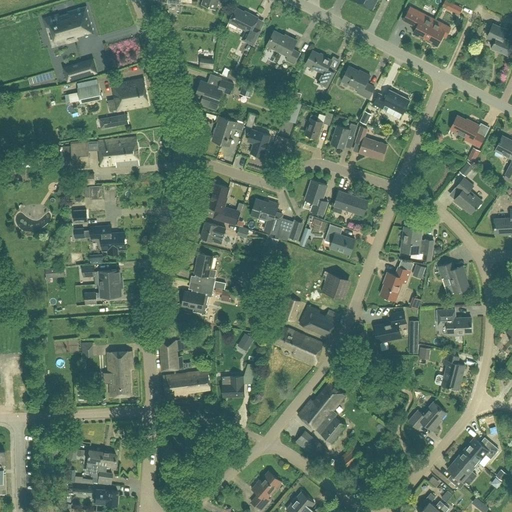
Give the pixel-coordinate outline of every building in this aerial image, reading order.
[(218,0),(201,0),(200,4),(215,10),(218,0)] [(355,0),(372,9),(376,0),(355,0)] [(462,6),(448,0),(444,0),(441,6),(458,15),(462,6)] [(95,35),(86,5),(68,10),(69,13),(59,16),(59,13),(43,18),(46,27),(51,25),(55,38),(81,30),(84,38),(95,35)] [(393,29),(402,10),(391,5),(382,24),(393,29)] [(414,32),(425,38),(435,18),(411,6),(403,20),(416,27),(414,32)] [(249,14),(237,8),(229,22),(247,31),(243,39),(253,45),(261,30),(254,26),(258,18),(250,13),(249,14)] [(446,38),(448,32),(451,27),(435,18),(425,38),(426,39),(438,45),(442,36),(446,38)] [(508,31),(494,24),(488,37),(496,41),(492,48),(508,56),(511,47),(511,41),(504,38),(508,31)] [(288,37),(274,31),(267,45),(288,55),(286,59),(294,63),(299,52),(293,49),(297,40),(288,36),(288,37)] [(332,60),(313,51),(306,64),(322,72),(317,83),(327,88),(335,71),(328,67),(332,60)] [(92,58),(64,66),(68,80),(96,72),(92,58)] [(363,73),(349,66),(341,80),(359,89),(357,92),(369,98),(375,86),(367,82),(370,75),(364,72),(363,73)] [(102,99),(98,78),(76,82),(80,103),(102,99)] [(149,104),(144,79),(113,84),(118,110),(149,104)] [(202,98),(200,105),(217,110),(223,91),(230,93),(233,83),(221,80),(219,86),(201,80),(196,95),(202,98)] [(251,87),(243,84),(241,90),(249,93),(251,87)] [(300,93),(289,90),(287,97),(298,100),(300,93)] [(409,100),(389,90),(386,97),(378,93),(373,104),(376,105),(374,109),(381,113),(385,105),(403,114),(409,100)] [(289,100),(283,119),(296,123),(302,104),(289,100)] [(370,114),(365,111),(360,121),(365,124),(370,114)] [(332,114),(326,112),(324,119),(311,115),(305,134),(318,138),(323,123),(329,124),(332,114)] [(255,115),(250,113),(245,125),(251,127),(255,115)] [(129,123),(127,114),(99,119),(101,128),(129,123)] [(470,122),(457,115),(450,129),(466,137),(465,140),(479,147),(484,137),(476,133),(480,125),(471,121),(470,122)] [(244,124),(219,116),(218,121),(219,122),(213,140),(229,145),(231,139),(234,127),(242,130),(244,124)] [(357,125),(351,123),(349,129),(337,125),(331,143),(344,147),(349,133),(354,135),(357,125)] [(248,142),(253,143),(250,152),(264,157),(269,140),(271,135),(252,128),(248,142)] [(367,131),(360,129),(356,141),(362,144),(359,152),(368,155),(368,154),(382,158),(387,144),(365,137),(367,131)] [(511,140),(502,135),(495,149),(511,158),(511,161),(506,174),(511,177),(511,140)] [(140,164),(137,137),(99,141),(101,165),(117,164),(117,166),(140,164)] [(89,159),(88,141),(71,142),(71,147),(64,147),(65,161),(89,159)] [(477,162),(483,152),(476,148),(471,159),(477,162)] [(498,152),(496,157),(509,163),(511,158),(498,152)] [(471,177),(477,168),(472,165),(466,174),(471,177)] [(474,186),(464,178),(456,187),(461,192),(454,200),(461,205),(471,213),(476,207),(476,208),(482,201),(470,191),(474,186)] [(327,184),(312,179),(305,199),(314,202),(311,210),(323,214),(328,202),(322,200),(327,184)] [(229,188),(211,182),(206,197),(211,198),(209,206),(216,208),(213,218),(235,224),(239,211),(224,206),(229,188)] [(368,200),(339,191),(334,205),(332,210),(341,213),(343,208),(363,215),(368,200)] [(252,215),(250,221),(261,225),(263,218),(268,220),(265,231),(276,235),(283,214),(276,212),(279,204),(270,201),(269,203),(256,199),(251,215),(252,215)] [(511,209),(511,210),(511,218),(494,219),(495,234),(510,233),(510,234),(511,233),(511,209)] [(87,219),(86,210),(73,210),(74,220),(87,219)] [(218,225),(206,221),(201,237),(221,243),(225,228),(218,226),(218,225)] [(342,228),(330,224),(325,240),(331,242),(330,247),(350,254),(355,239),(340,234),(342,228)] [(112,233),(112,225),(91,226),(92,230),(84,231),(84,228),(75,229),(75,237),(92,236),(92,238),(102,237),(103,250),(110,249),(111,253),(118,253),(118,249),(126,248),(125,232),(112,233)] [(422,229),(404,226),(403,234),(404,234),(402,249),(411,250),(411,252),(419,253),(419,252),(424,253),(423,258),(431,259),(434,240),(426,239),(426,240),(421,240),(422,229)] [(301,230),(293,227),(289,238),(298,240),(301,230)] [(145,242),(145,230),(135,230),(134,242),(145,242)] [(203,284),(214,286),(219,287),(220,282),(216,281),(218,270),(211,268),(214,255),(200,252),(195,272),(205,274),(203,284)] [(443,278),(448,294),(469,287),(465,275),(466,274),(463,265),(454,268),(452,262),(439,266),(443,278)] [(95,275),(95,284),(121,282),(120,269),(100,270),(100,271),(95,271),(95,265),(84,266),(84,275),(95,275)] [(426,278),(428,267),(421,266),(419,277),(426,278)] [(411,272),(399,267),(396,275),(388,272),(385,279),(386,280),(381,294),(396,300),(403,282),(407,283),(411,272)] [(328,272),(321,291),(347,299),(353,280),(328,272)] [(121,282),(95,284),(96,284),(101,283),(102,292),(85,293),(86,303),(97,302),(97,296),(102,295),(102,296),(122,294),(121,282)] [(214,286),(203,284),(201,294),(185,290),(182,304),(194,307),(193,312),(206,315),(210,296),(212,296),(214,286)] [(224,290),(224,301),(234,302),(235,291),(224,290)] [(300,301),(284,295),(278,312),(284,314),(283,317),(293,320),(300,301)] [(417,297),(413,306),(420,309),(423,300),(417,297)] [(320,310),(308,305),(300,324),(330,336),(340,314),(329,309),(324,314),(319,312),(320,310)] [(456,318),(455,310),(438,311),(439,325),(448,324),(448,335),(464,335),(464,333),(472,333),(471,317),(456,318)] [(407,323),(404,311),(391,314),(392,321),(390,322),(390,323),(375,326),(378,342),(402,337),(399,324),(407,323)] [(324,343),(281,325),(275,342),(294,350),(293,352),(294,356),(316,364),(324,343)] [(421,341),(420,331),(412,331),(413,342),(421,341)] [(186,342),(186,338),(160,340),(162,370),(180,368),(184,368),(183,355),(179,355),(178,349),(187,348),(186,345),(189,345),(188,342),(186,342)] [(94,356),(93,342),(83,343),(83,357),(94,356)] [(423,348),(421,358),(431,360),(433,349),(423,348)] [(133,369),(133,351),(108,352),(109,378),(110,377),(111,396),(131,395),(130,369),(133,369)] [(458,389),(465,365),(457,363),(459,356),(446,352),(443,364),(447,365),(442,385),(458,389)] [(253,383),(256,363),(248,364),(244,375),(223,376),(224,396),(245,396),(245,384),(253,383)] [(211,389),(208,371),(200,372),(200,371),(164,375),(167,399),(187,396),(188,393),(188,392),(211,389)] [(345,395),(329,382),(313,401),(311,399),(298,415),(316,430),(331,443),(346,425),(335,416),(338,413),(333,409),(345,395)] [(446,413),(433,402),(423,414),(418,410),(409,420),(418,428),(423,422),(433,430),(437,425),(436,424),(446,413)] [(326,448),(304,430),(296,441),(318,459),(326,448)] [(464,450),(479,462),(486,454),(491,458),(499,449),(485,437),(480,442),(474,437),(464,450)] [(357,447),(356,446),(338,461),(345,469),(363,454),(357,447)] [(97,481),(102,451),(88,449),(86,460),(93,461),(91,475),(93,475),(92,481),(97,481)] [(479,462),(464,450),(454,462),(448,469),(452,473),(449,477),(460,487),(466,481),(469,484),(477,475),(472,470),(479,462)] [(97,481),(101,482),(110,483),(112,472),(106,471),(107,463),(114,464),(115,453),(102,451),(97,481)] [(75,470),(69,469),(68,481),(80,482),(80,480),(74,479),(75,470)] [(282,481),(269,471),(258,484),(257,483),(252,489),(258,494),(251,502),(261,510),(270,500),(268,498),(282,481)] [(493,485),(499,488),(505,480),(498,476),(493,485)] [(437,477),(432,480),(436,488),(442,485),(437,477)] [(92,484),(78,483),(77,491),(92,492),(92,484)] [(106,489),(96,488),(95,502),(105,503),(116,504),(118,490),(106,489)] [(314,503),(301,492),(287,509),(289,511),(311,511),(308,509),(314,503)] [(421,511),(437,511),(439,510),(444,504),(440,500),(435,506),(430,503),(435,496),(431,493),(420,505),(424,508),(421,511)]
